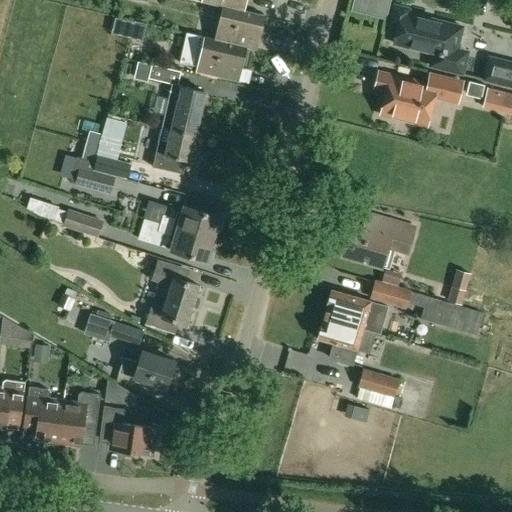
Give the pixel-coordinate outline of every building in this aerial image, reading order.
[(194,0),(201,1),(223,6),(245,11),(247,0),(194,0)] [(258,49),(265,16),(265,15),(245,11),(223,6),(216,39),(216,40),(258,49)] [(437,54),(434,67),(462,74),(466,57),(455,55),(462,27),(407,14),(408,9),(394,6),(390,25),(401,28),(397,45),(437,54)] [(357,16),(354,39),(386,42),(388,19),(357,16)] [(187,33),(180,61),(198,66),(196,72),(240,81),(247,48),(257,50),(258,49),(216,40),(216,39),(205,37),(187,33)] [(484,79),(511,86),(511,63),(489,58),(484,79)] [(171,129),(195,135),(201,109),(199,108),(203,90),(178,85),(181,71),(151,64),(148,78),(171,84),(162,126),(171,129)] [(380,114),(413,122),(427,125),(434,96),(457,102),(462,82),(430,75),(426,88),(410,84),(411,80),(378,72),(374,88),(386,91),(380,114)] [(511,94),(487,89),(483,106),(511,113),(511,94)] [(153,165),(183,172),(185,160),(189,161),(195,135),(171,129),(162,126),(153,165)] [(96,156),(115,162),(121,142),(101,137),(96,156)] [(95,162),(92,170),(115,177),(126,180),(130,166),(115,162),(96,156),(95,162)] [(77,157),(71,178),(76,180),(74,184),(110,194),(115,177),(92,170),(95,162),(77,157)] [(57,204),(42,199),(38,213),(53,218),(57,204)] [(160,223),(213,239),(215,232),(220,232),(222,222),(219,218),(220,217),(184,207),(182,214),(176,212),(174,218),(163,215),(160,223)] [(98,238),(103,220),(68,209),(62,226),(98,238)] [(346,244),(343,256),(381,267),(381,266),(389,269),(395,249),(407,253),(414,227),(385,219),(381,218),(366,213),(362,228),(361,228),(351,225),(345,244),(346,244)] [(211,245),(213,239),(160,223),(158,232),(169,235),(167,241),(173,243),(170,251),(206,262),(207,259),(212,258),(215,249),(211,245)] [(171,285),(163,308),(152,304),(146,324),(173,333),(177,322),(186,324),(199,286),(179,280),(183,270),(158,262),(152,279),(171,285)] [(406,309),(411,290),(374,280),(369,298),(406,309)] [(452,285),(448,301),(462,303),(466,288),(452,285)] [(70,310),(75,299),(74,299),(77,293),(68,288),(65,294),(63,294),(58,304),(70,310)] [(323,319),(374,333),(377,324),(364,320),(370,301),(331,290),(323,319)] [(420,319),(476,335),(483,312),(427,296),(420,319)] [(369,349),(374,333),(323,319),(317,338),(333,343),(329,357),(337,360),(337,361),(338,364),(346,366),(349,364),(349,363),(352,364),(357,346),(369,349)] [(109,335),(139,344),(144,329),(113,320),(109,335)] [(47,363),(49,346),(35,344),(33,361),(47,363)] [(133,379),(165,389),(168,379),(172,380),(175,379),(178,370),(177,367),(172,366),(174,362),(142,352),(138,363),(123,359),(118,374),(133,379)] [(363,368),(357,387),(394,398),(399,379),(363,368)] [(21,416),(25,382),(5,380),(2,382),(1,389),(0,388),(0,429),(6,430),(8,414),(21,416)] [(37,439),(59,442),(64,402),(50,400),(51,393),(48,389),(30,388),(25,432),(37,433),(37,439)] [(97,430),(101,396),(81,393),(78,396),(77,403),(64,402),(59,442),(82,445),(84,428),(97,430)] [(152,454),(155,428),(124,424),(126,410),(106,408),(102,438),(113,440),(112,449),(152,454)]
